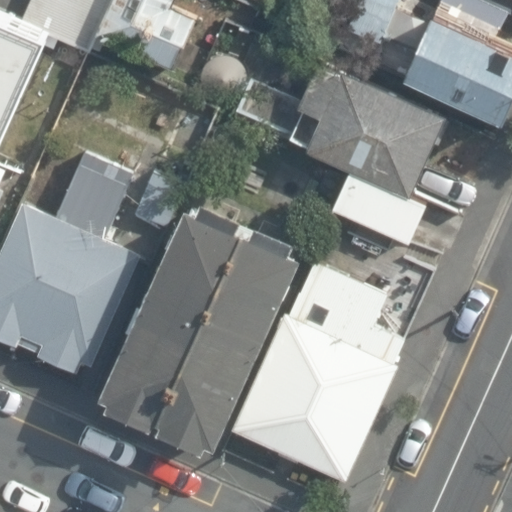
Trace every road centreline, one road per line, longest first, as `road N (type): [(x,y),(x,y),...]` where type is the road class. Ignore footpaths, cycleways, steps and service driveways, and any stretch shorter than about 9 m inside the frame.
road 1 (residential): [(0,420),(211,511)]
road 2 (tertiary): [(511,333),(431,511)]
